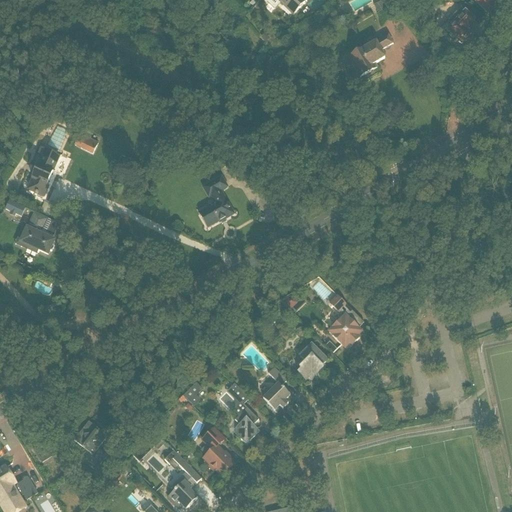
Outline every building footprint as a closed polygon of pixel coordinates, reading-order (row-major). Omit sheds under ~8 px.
[(266,0),(265,1),(275,10),(281,4),(293,16),(307,1),(307,0),(266,0)] [(401,0),(381,0),(389,13),(404,4),(401,0)] [(477,0),(475,3),(478,6),(476,7),(481,12),(483,10),(489,16),(498,6),(492,0),(477,0)] [(462,26),(470,17),(474,13),(465,4),(436,34),(452,49),(459,42),(461,45),(471,35),(462,26)] [(327,16),(336,10),(333,5),(324,11),(327,16)] [(381,51),(393,44),(388,36),(347,59),(359,79),(377,69),(375,65),(385,59),(381,51)] [(81,135),(75,146),(93,155),(99,144),(81,135)] [(174,143),(175,139),(174,136),(171,135),(168,136),(167,140),(168,143),(171,144),(174,143)] [(28,191),(44,198),(49,187),(47,186),(60,157),(41,149),(36,159),(41,161),(28,191)] [(220,224),(234,215),(220,192),(227,187),(222,178),(209,186),(202,189),(208,200),(210,199),(214,205),(211,207),(211,208),(199,215),(208,229),(219,223),(220,224)] [(10,202),(5,211),(22,219),(26,209),(10,202)] [(47,215),(61,221),(64,214),(50,208),(47,215)] [(39,234),(41,230),(42,231),(48,219),(35,212),(29,225),(30,225),(28,229),(27,228),(25,232),(22,238),(23,238),(21,242),(48,255),(50,251),(51,252),(54,249),(54,246),(52,245),(54,240),(39,234)] [(297,295),(293,299),(291,297),(284,304),(291,311),(302,300),(297,295)] [(337,296),(331,302),(328,305),(338,315),(341,311),(346,316),(342,321),(342,320),(340,321),(338,319),(332,326),(334,328),(332,329),(333,330),(329,333),(333,337),(332,337),(341,346),(342,346),(345,349),(349,346),(351,348),(360,339),(358,337),(361,333),(358,330),(359,329),(358,329),(364,324),(337,296)] [(278,306),(272,312),(278,318),(284,312),(278,306)] [(337,350),(330,343),(326,346),(333,354),(337,350)] [(322,368),(328,362),(312,346),(300,358),(306,364),(300,370),(301,371),(299,374),(306,381),(309,378),(312,381),(315,378),(317,381),(324,375),(321,372),(323,369),(322,368)] [(220,364),(224,369),(229,365),(224,360),(220,364)] [(274,412),(275,411),(276,413),(279,410),(277,409),(279,407),(283,410),(288,404),(285,401),(290,396),(282,388),(287,383),(275,370),(269,375),(277,384),(272,389),(273,390),(263,400),(270,407),(268,409),(272,413),(274,411),(274,412)] [(183,398),(194,408),(200,402),(196,398),(203,391),(196,385),(183,398)] [(238,402),(244,395),(234,385),(228,392),(238,402)] [(247,410),(238,418),(235,421),(240,426),(237,429),(237,437),(246,446),(255,437),(255,429),(253,426),(259,421),(247,409),(247,410)] [(108,438),(89,423),(74,442),(94,456),(108,438)] [(233,464),(218,449),(226,441),(214,429),(201,442),(211,453),(204,460),(211,466),(210,467),(215,472),(216,471),(221,476),(233,464)] [(132,457),(139,464),(154,449),(147,442),(132,457)] [(44,443),(33,449),(42,464),(53,458),(44,443)] [(175,459),(173,461),(186,474),(176,484),(180,487),(174,492),(171,496),(171,499),(174,503),(178,503),(186,511),(198,499),(195,496),(190,491),(192,489),(196,485),(197,485),(202,480),(172,450),(170,453),(171,455),(175,459)] [(96,472),(107,457),(100,452),(94,460),(86,454),(81,460),(96,472)] [(0,495),(10,511),(21,511),(26,509),(12,487),(16,485),(5,468),(0,471),(0,495)]
